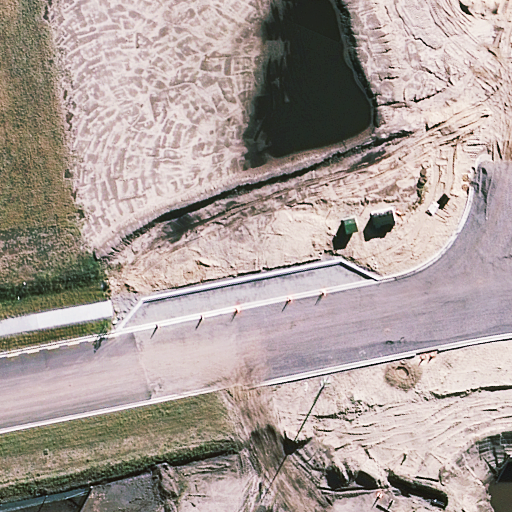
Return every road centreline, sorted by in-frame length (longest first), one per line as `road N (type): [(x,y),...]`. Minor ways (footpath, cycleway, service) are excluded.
road 1 (residential): [(0,391),(511,294)]
road 2 (unknown): [(511,247),(501,142),(445,0)]
